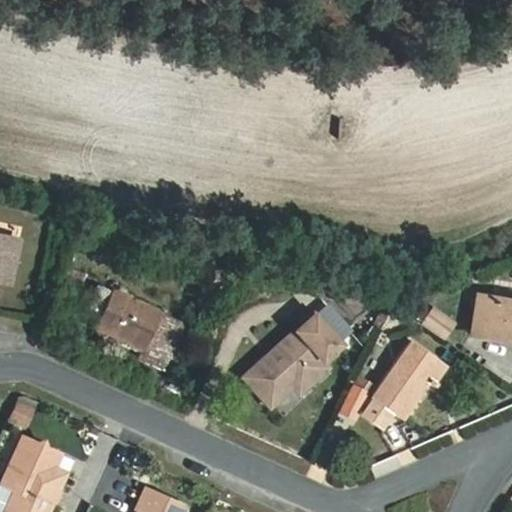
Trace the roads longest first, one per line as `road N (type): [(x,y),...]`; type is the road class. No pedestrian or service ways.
road 1 (residential): [(349,507),(23,363),(0,366)]
road 2 (residential): [(349,507),(501,441)]
